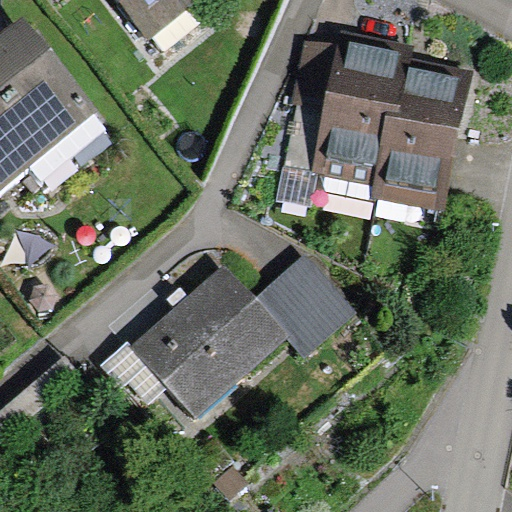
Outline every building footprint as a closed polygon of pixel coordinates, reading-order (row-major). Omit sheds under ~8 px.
[(187,0),(105,0),(137,40),(187,0)] [(0,195),(89,130),(20,38),(0,52),(0,195)] [(313,158),(379,172),(401,70),(305,50),(293,108),(322,114),(313,158)] [(403,76),(378,186),(443,201),(468,91),(403,76)] [(219,285),(135,358),(190,420),(283,339),(300,359),(343,321),(300,272),(247,317),(219,285)]
